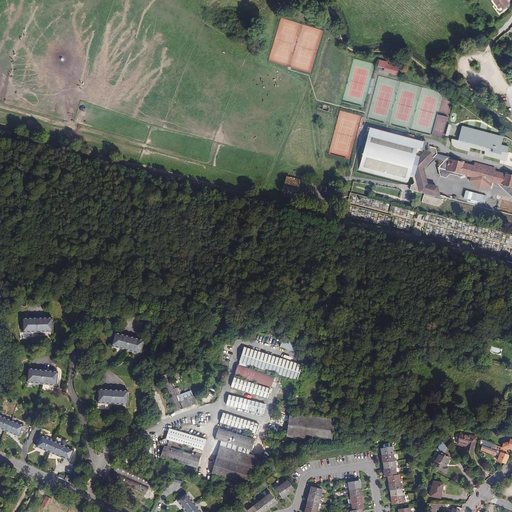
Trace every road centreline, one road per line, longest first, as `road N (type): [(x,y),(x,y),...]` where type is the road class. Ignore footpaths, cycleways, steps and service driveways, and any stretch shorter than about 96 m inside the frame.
road 1 (track): [(334,218),(0,131)]
road 2 (residential): [(88,497),(96,471),(69,388),(78,330),(88,322)]
road 3 (residential): [(511,266),(334,218)]
road 4 (residential): [(288,511),(304,477),(361,465),(370,469),(377,511)]
road 5 (unknown): [(102,453),(145,321)]
